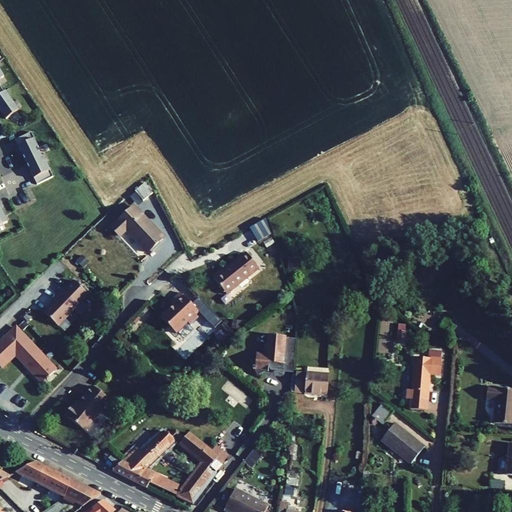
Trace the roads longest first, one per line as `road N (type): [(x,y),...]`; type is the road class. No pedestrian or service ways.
road 1 (residential): [(17,437),(164,276)]
road 2 (tertiary): [(17,437),(162,511)]
